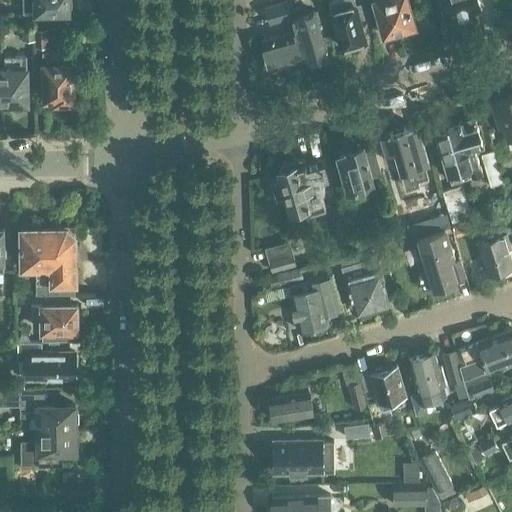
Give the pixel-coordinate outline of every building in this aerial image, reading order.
[(23,0),(23,14),(39,13),(41,16),(47,16),(50,13),(68,13),(68,10),(71,8),(71,1),(69,0),(23,0)] [(339,0),(329,3),(341,48),(366,41),(360,19),(364,19),(360,5),(356,6),(354,0),(339,0)] [(373,0),(384,36),(415,27),(406,0),(373,0)] [(439,0),(446,21),(481,10),(478,0),(439,0)] [(272,24),(293,19),(290,9),(288,1),(267,7),(272,24)] [(296,31),(294,31),(302,61),(310,59),(311,60),(327,56),(319,24),(317,25),(313,12),(293,19),(296,31)] [(21,29),(21,41),(34,41),(33,31),(33,29),(21,29)] [(33,31),(34,41),(34,49),(48,49),(47,31),(33,31)] [(302,61),(294,31),(263,41),(270,68),(290,63),(291,64),(302,61)] [(71,102),(73,102),(72,52),(43,53),(44,99),(54,99),(54,102),(57,102),(59,105),(69,105),(71,102)] [(5,69),(1,69),(1,104),(14,103),(16,106),(22,106),(24,103),(27,103),(26,57),(5,57),(5,69)] [(505,126),(508,138),(511,136),(511,96),(493,102),(500,127),(505,126)] [(472,176),(482,173),(474,146),(482,143),(475,118),(452,124),(450,119),(447,117),(436,120),(434,124),(448,172),(449,171),(452,182),(468,177),(465,167),(469,165),(472,176)] [(418,181),(428,178),(424,163),(429,162),(421,133),(418,134),(416,127),(407,130),(407,128),(390,133),(390,134),(382,137),(385,149),(394,147),(401,170),(406,190),(419,186),(418,181)] [(351,200),(377,192),(374,182),(372,176),(381,173),(374,151),(366,153),(364,146),(346,151),(346,152),(338,155),(348,190),(351,200)] [(484,156),(485,160),(483,161),(491,188),(504,184),(494,152),(484,156)] [(311,215),(326,210),(321,192),(325,191),(321,178),(326,177),(321,159),(305,164),(304,159),(283,165),(283,166),(281,170),(279,171),(281,179),(272,182),(277,200),(287,198),(291,210),(308,205),(311,215)] [(464,185),(445,190),(454,222),(474,216),(464,185)] [(447,214),(437,217),(441,230),(451,227),(447,214)] [(337,239),(349,235),(344,220),(332,223),(337,239)] [(456,234),(470,229),(467,220),(453,224),(456,234)] [(502,270),(511,266),(511,264),(508,251),(511,250),(506,235),(502,237),(499,228),(495,229),(494,225),(488,227),(489,231),(478,234),(481,243),(479,244),(489,274),(492,273),(495,275),(501,273),(502,270)] [(22,268),(36,268),(75,268),(74,237),(66,230),(34,231),(34,227),(22,227),(22,268)] [(447,286),(458,283),(451,261),(455,260),(451,247),(450,247),(445,231),(418,239),(429,274),(419,277),(424,292),(436,289),(439,292),(446,290),(447,286)] [(340,242),(344,255),(357,252),(353,239),(340,242)] [(293,254),(269,261),(272,272),(296,265),(293,254)] [(463,257),(455,260),(451,261),(458,283),(470,279),(463,257)] [(378,258),(361,263),(373,309),(376,308),(379,309),(384,307),(385,305),(389,304),(384,285),(386,284),(378,258)] [(370,310),(373,309),(361,263),(343,268),(349,291),(352,293),(358,313),(361,312),(364,314),(369,312),(370,310)] [(75,268),(36,268),(36,285),(44,284),(44,296),(75,296),(74,284),(75,284),(75,268)] [(269,276),(272,288),(303,280),(300,268),(269,276)] [(299,330),(331,323),(326,298),(331,297),(329,287),(323,288),(323,287),(290,295),(299,330)] [(71,332),(78,332),(77,306),(42,306),(42,307),(32,307),(32,320),(43,319),(43,333),(54,332),(71,332)] [(461,351),(466,365),(511,347),(511,330),(479,343),(479,344),(461,351)] [(71,332),(54,332),(55,341),(71,341),(71,332)] [(28,361),(28,373),(28,382),(58,382),(59,381),(59,379),(76,379),(76,369),(78,366),(78,360),(76,356),(75,354),(42,354),(42,343),(20,343),(19,361),(28,361)] [(511,347),(466,365),(460,367),(466,388),(489,379),(487,372),(489,371),(490,372),(511,363),(511,347)] [(410,360),(419,393),(411,395),(417,416),(444,409),(441,397),(447,396),(444,386),(447,385),(443,368),(439,369),(435,353),(410,360)] [(450,376),(461,373),(457,357),(446,360),(450,376)] [(382,368),(369,372),(370,374),(372,373),(377,391),(375,393),(378,405),(381,404),(383,411),(405,405),(403,397),(406,397),(398,366),(384,370),(382,368)] [(494,390),(489,379),(466,388),(469,400),(494,390)] [(356,409),(368,406),(362,382),(350,385),(356,409)] [(38,429),(76,429),(76,425),(79,422),(79,413),(76,410),(76,405),(46,405),(45,393),(20,393),(20,417),(38,417),(38,429)] [(304,416),(314,415),(310,393),(300,395),(300,394),(271,399),(274,422),(304,417),(304,416)] [(511,396),(510,398),(511,399),(501,404),(510,422),(511,421),(511,396)] [(467,400),(460,403),(449,407),(455,421),(472,415),(467,401),(467,400)] [(369,423),(345,426),(346,438),(370,435),(369,423)] [(378,438),(388,435),(385,423),(375,426),(378,438)] [(76,429),(38,429),(39,441),(21,441),(21,465),(46,465),(46,453),(76,453),(76,449),(79,446),(79,436),(76,433),(76,429)] [(485,455),(498,448),(493,438),(480,445),(485,455)] [(511,439),(503,444),(511,459),(511,458),(511,439)] [(274,445),(270,445),(270,460),(274,459),(275,473),(290,473),(290,477),(306,477),(306,473),(323,472),(323,471),(334,471),(334,441),(322,441),(322,440),(274,441),(274,445)] [(437,453),(422,460),(438,493),(453,485),(437,453)] [(394,485),(395,506),(428,505),(428,485),(394,485)] [(332,511),(331,496),(317,497),(304,497),(273,498),(272,511),(332,511)]
